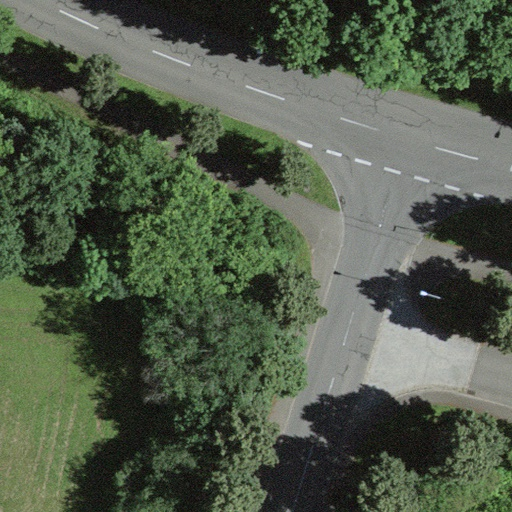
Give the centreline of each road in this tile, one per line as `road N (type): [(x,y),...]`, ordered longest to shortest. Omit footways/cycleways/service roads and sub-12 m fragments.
road 1 (tertiary): [(48,0),(393,141)]
road 2 (tertiary): [(345,336),(393,141)]
road 3 (tertiary): [(294,511),(345,336)]
road 4 (residential): [(345,336),(511,374)]
road 5 (residential): [(393,141),(511,169)]
